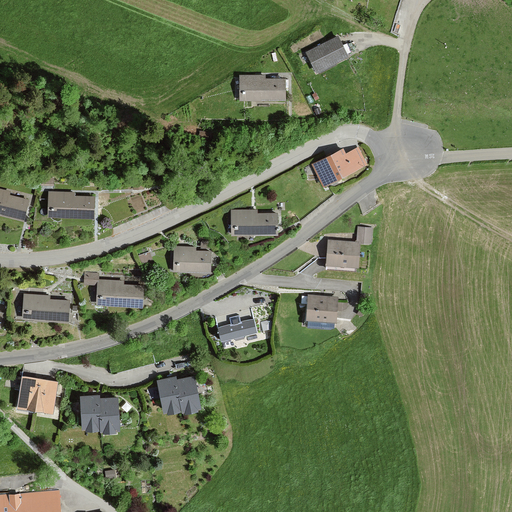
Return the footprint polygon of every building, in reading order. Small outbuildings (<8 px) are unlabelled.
[(351,58),(341,36),(308,53),(319,75),(351,58)] [(290,77),(242,77),(242,100),(290,101),(290,77)] [(369,168),(360,148),(348,154),(345,149),(314,164),(326,189),(369,168)] [(12,192),(0,189),(0,215),(27,222),(32,202),(11,197),(12,192)] [(76,192),(49,192),(49,218),(97,218),(97,197),(76,197),(76,192)] [(260,210),(233,211),(233,237),(282,236),(281,213),(260,214),(260,210)] [(371,228),(358,228),(357,242),(363,242),(371,242),(371,228)] [(357,242),(329,241),(328,266),(362,268),(363,242),(357,242)] [(198,246),(175,247),(175,272),(217,272),(217,251),(198,251),(198,246)] [(126,282),(99,282),(99,308),(147,308),(147,287),(126,287),(126,282)] [(51,295),(24,295),(24,320),(72,321),(72,300),(51,300),(51,295)] [(341,296),(310,295),(309,322),(340,323),(341,296)] [(257,318),(221,328),(226,344),(261,335),(257,318)] [(40,381),(24,378),(19,408),(36,410),(40,381)] [(176,381),(182,410),(183,413),(201,409),(194,378),(176,381)] [(165,414),(182,410),(176,381),(176,379),(159,383),(165,414)] [(56,383),(40,381),(36,410),(52,413),(56,383)] [(83,430),(101,429),(99,400),(99,398),(81,399),(83,430)] [(99,400),(101,429),(101,432),(119,431),(117,399),(99,400)] [(60,511),(59,491),(0,495),(0,511),(60,511)]
